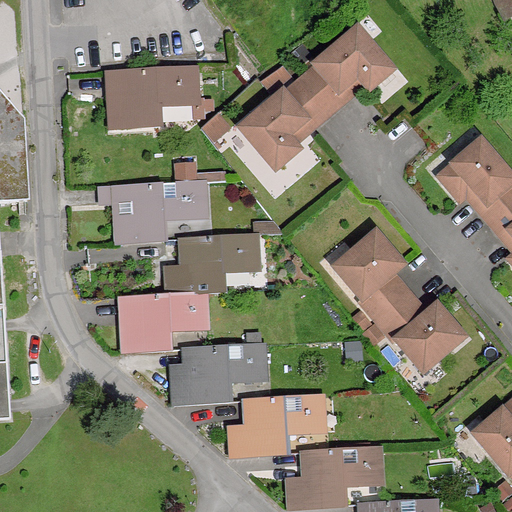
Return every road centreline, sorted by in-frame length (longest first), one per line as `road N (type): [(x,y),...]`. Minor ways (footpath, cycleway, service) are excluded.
road 1 (residential): [(239,493),(100,364),(66,309),(53,239),(36,0)]
road 2 (residential): [(511,326),(377,167)]
